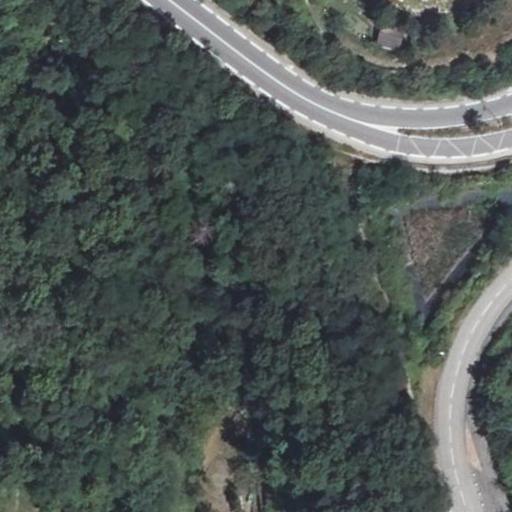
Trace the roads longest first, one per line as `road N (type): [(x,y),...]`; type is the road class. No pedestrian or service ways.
road 1 (residential): [(511,278),(457,362),(447,434),(464,511)]
road 2 (secondary): [(312,104),(362,135),(405,147),(473,149),(511,138)]
road 3 (secondary): [(511,103),(414,121),(312,104)]
road 4 (secondary): [(312,104),(169,0)]
